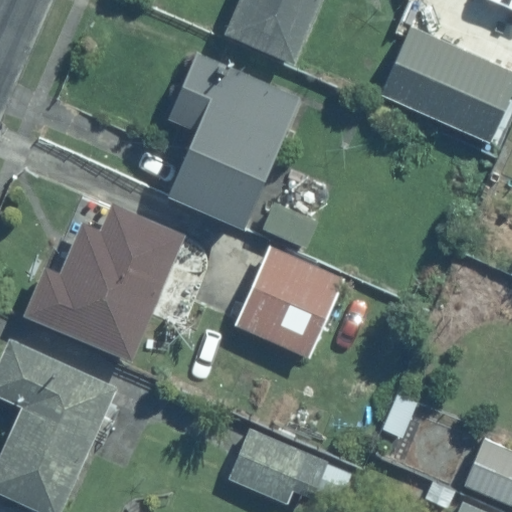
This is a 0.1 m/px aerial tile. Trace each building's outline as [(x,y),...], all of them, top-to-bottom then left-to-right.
[(247,0),(233,36),(304,68),(320,30),(345,41),(363,0),(247,0)] [(249,231),(297,100),(232,74),(222,99),(186,85),(173,118),(203,130),(175,200),(249,231)] [(330,189),(283,171),(262,226),(310,244),(330,189)] [(132,359),(187,232),(118,203),(106,232),(89,225),(67,277),(51,270),(31,316),(132,359)] [(346,280),(269,249),(238,324),(315,356),(346,280)] [(61,511),(117,388),(10,340),(0,362),(0,396),(27,408),(0,469),(0,491),(45,511),(61,511)] [(355,473),(252,430),(230,481),(290,506),(295,493),(315,501),(318,493),(343,503),(355,473)] [(511,453),(480,440),(461,486),(511,507),(511,453)]
